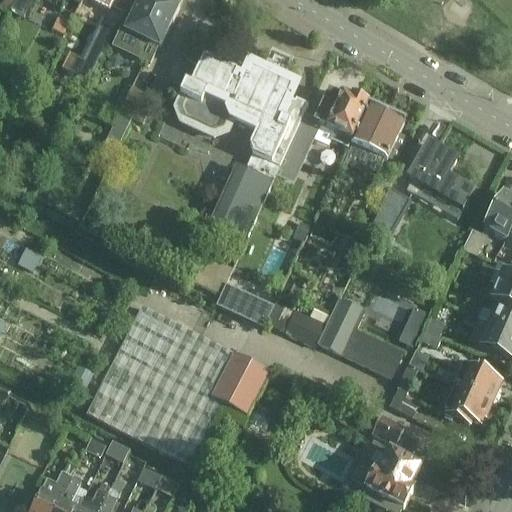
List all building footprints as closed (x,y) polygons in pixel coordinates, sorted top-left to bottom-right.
[(9,0),(4,0),(0,9),(11,15),(11,14),(16,3),(9,0)] [(17,0),(16,3),(11,14),(18,17),(24,20),(34,0),(47,0),(50,1),(64,8),(65,7),(65,6),(67,2),(80,9),(84,0),(17,0)] [(156,0),(142,0),(125,35),(121,33),(113,51),(149,68),(157,53),(159,54),(180,11),(156,0)] [(59,20),(53,33),(64,38),(70,26),(59,20)] [(95,69),(105,49),(93,43),(84,64),(95,69)] [(182,100),(176,113),(181,125),(214,140),(226,135),(232,123),(256,134),(249,150),(253,157),(245,173),(235,169),(210,225),(247,242),(281,167),(303,120),(307,111),(291,104),(297,90),(281,83),(287,70),(271,63),(265,76),(249,69),(242,84),(234,81),(236,76),(204,62),(191,90),(185,87),(180,99),(182,100)] [(132,123),(144,97),(131,91),(119,117),(100,157),(113,163),(132,123)] [(329,96),(322,111),(315,125),(303,120),(281,167),(298,175),(314,140),(330,147),(331,144),(348,152),(350,147),(366,111),(350,103),(350,104),(341,100),(340,101),(329,96)] [(155,102),(144,97),(132,123),(143,128),(155,102)] [(366,111),(350,147),(387,164),(404,128),(366,111)] [(456,164),(428,148),(409,182),(412,184),(406,195),(417,201),(423,190),(463,213),(456,224),(458,224),(475,194),(448,179),(456,164)] [(388,244),(411,205),(389,192),(370,233),(388,244)] [(488,236),(505,245),(511,233),(511,203),(503,198),(482,232),(483,233),(488,236)] [(300,226),(295,238),(305,242),(310,231),(300,226)] [(462,254),(476,260),(486,241),(480,238),(471,234),(462,254)] [(33,276),(41,259),(26,252),(17,268),(33,276)] [(205,261),(193,287),(221,300),(233,273),(205,261)] [(511,280),(511,271),(497,265),(494,273),(495,273),(494,273),(502,277),(511,281),(511,280)] [(494,273),(495,273),(483,268),(479,276),(491,281),(494,273)] [(511,280),(511,281),(502,277),(497,289),(491,302),(511,310),(511,280)] [(291,279),(278,305),(291,311),(304,285),(291,279)] [(226,289),(217,310),(264,332),(274,311),(226,289)] [(481,314),(469,309),(466,316),(511,336),(511,310),(491,302),(490,305),(495,307),(491,317),(482,313),(481,314)] [(339,304),(318,349),(342,360),(354,335),(355,335),(364,316),(339,304)] [(278,308),(268,331),(315,353),(325,329),(278,308)] [(190,472),(222,408),(211,403),(233,359),(142,312),(86,419),(190,472)] [(483,334),(477,348),(511,362),(511,336),(466,316),(463,325),(475,330),(483,334)] [(431,321),(425,336),(426,337),(438,342),(445,328),(431,321)] [(354,335),(342,360),(366,371),(378,346),(355,335),(354,335)] [(398,346),(410,351),(415,340),(403,335),(398,346)] [(424,336),(420,345),(437,353),(441,343),(438,342),(426,337),(425,336),(424,336)] [(378,346),(366,371),(390,383),(402,358),(378,346)] [(270,377),(233,359),(211,403),(222,408),(229,412),(247,421),(270,377)] [(455,390),(490,406),(501,383),(489,378),(490,375),(488,369),(483,367),(477,369),(476,372),(465,367),(455,390)] [(398,392),(389,411),(412,422),(418,410),(406,404),(410,396),(408,395),(418,374),(407,368),(396,391),(398,392)] [(83,401),(94,379),(78,370),(67,393),(83,401)] [(284,371),(270,377),(303,396),(309,385),(284,371)] [(310,385),(304,398),(313,403),(319,390),(310,385)] [(490,406),(455,390),(442,418),(468,429),(470,425),(479,429),(482,421),(484,421),(490,406)] [(373,419),(365,434),(373,439),(386,446),(394,450),(402,434),(381,423),(373,419)] [(90,443),(85,455),(100,462),(106,450),(91,443),(90,443)] [(375,449),(364,470),(371,474),(375,476),(366,494),(384,503),(379,511),(381,511),(403,511),(407,504),(412,495),(408,494),(417,476),(420,472),(406,465),(390,457),(394,450),(386,446),(382,452),(375,449)] [(116,450),(113,457),(124,462),(127,455),(116,450)] [(38,504),(33,511),(56,511),(72,483),(71,483),(77,471),(70,468),(67,467),(62,478),(56,490),(47,485),(38,504)] [(74,511),(70,510),(79,491),(81,487),(72,483),(56,511),(74,511)] [(100,511),(110,492),(102,488),(98,495),(97,494),(92,505),(84,502),(79,511),(100,511)] [(113,511),(120,497),(110,492),(100,511),(113,511)] [(183,493),(178,504),(191,511),(197,500),(183,493)]
